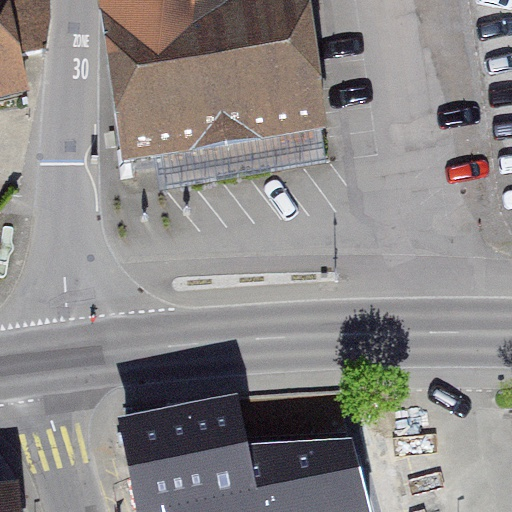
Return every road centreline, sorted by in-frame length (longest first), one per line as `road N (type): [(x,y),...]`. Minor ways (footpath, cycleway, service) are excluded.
road 1 (primary): [(36,363),(201,344),(511,334)]
road 2 (residential): [(36,363),(55,283),(73,0)]
road 3 (residential): [(76,511),(36,363)]
